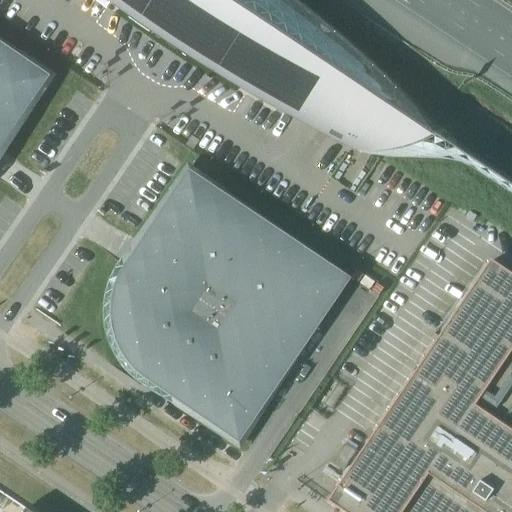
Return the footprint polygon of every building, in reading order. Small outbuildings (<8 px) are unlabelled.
[(102,0),(116,10),(136,23),(155,37),(175,50),(188,58),(208,71),(229,84),(249,96),(270,108),(291,119),(312,131),(333,142),(354,153),(396,86),(381,73),(366,60),(351,47),(335,34),(320,21),(304,9),(292,0),(102,0)] [(0,160),(6,152),(14,140),(56,75),(0,38),(0,160)] [(191,136),(185,146),(192,151),(198,142),(191,136)] [(154,394),(167,403),(178,411),(239,451),(295,364),(350,279),(187,163),(134,239),(119,262),(110,275),(108,280),(106,285),(105,290),(103,295),(102,300),(102,306),(101,311),(101,316),(102,321),(102,326),(103,330),(104,335),(105,340),(107,345),(109,350),(112,354),(114,359),(117,363),(121,367),(124,371),(128,375),(130,377),(154,394)] [(511,511),(511,281),(487,264),(339,483),(327,500),(326,502),(330,505),(330,504),(342,511),(341,511),(511,511)] [(359,284),(368,290),(374,283),(364,277),(359,284)] [(344,445),(331,464),(342,471),(355,452),(344,445)]
